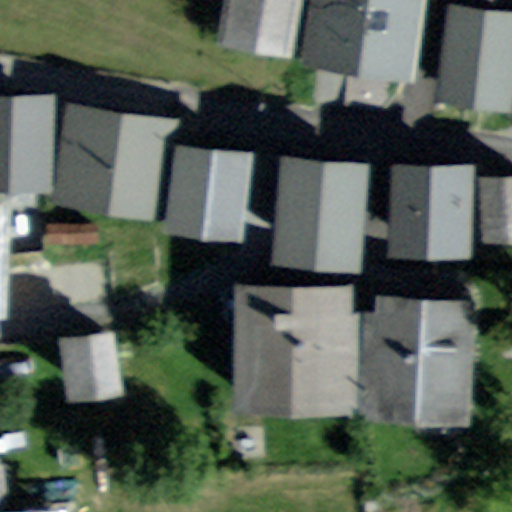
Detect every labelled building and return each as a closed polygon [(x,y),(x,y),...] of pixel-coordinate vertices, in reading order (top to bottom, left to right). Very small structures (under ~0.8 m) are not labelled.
[(304,0),(237,0),(233,29),(298,39),(304,0)] [(322,0),(316,52),(411,64),(419,0),(322,0)] [(511,18),(452,10),(441,86),(475,91),(510,96),(511,79),(511,18)] [(55,95),(0,94),(0,174),(53,175),(55,95)] [(81,105),(63,196),(155,214),(173,123),(81,105)] [(184,146),(174,218),(204,222),(235,227),(245,154),(184,146)] [(325,163),(289,159),(280,243),(354,250),(362,166),(325,163)] [(435,170),(402,169),(401,238),(464,239),(466,171),(435,170)] [(511,177),(487,177),(486,227),(511,227),(511,177)] [(252,284),(248,397),(356,400),(359,316),(350,316),(342,316),(343,287),(252,284)] [(378,299),(373,403),(461,408),(466,303),(445,302),(378,299)] [(93,335),(71,336),(75,385),(117,382),(113,333),(93,335)]
